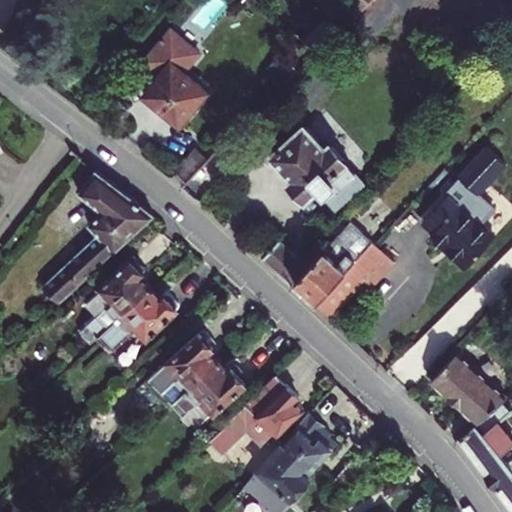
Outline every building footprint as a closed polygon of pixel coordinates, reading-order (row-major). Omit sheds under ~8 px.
[(354,13),(362,5),(358,2),(350,9),(354,13)] [(331,35),(347,19),(340,13),(324,29),(331,35)] [(324,29),(321,26),(304,42),(315,51),(331,35),(324,29)] [(154,76),(140,92),(176,123),(204,89),(184,72),(198,55),(192,50),(173,34),(167,29),(139,63),(154,76)] [(278,87),(315,51),(304,42),(302,40),(267,74),(278,87)] [(302,198),(313,188),(317,184),(320,189),(317,192),(322,198),(320,200),(330,211),(358,184),(349,175),(352,171),(327,142),(322,146),(301,122),(267,153),(288,176),(285,179),(302,198)] [(183,180),(203,160),(206,157),(193,144),(169,166),(183,180)] [(216,174),(203,160),(183,180),(179,184),(192,196),(216,174)] [(153,214),(94,170),(77,191),(100,211),(87,223),(97,233),(42,283),(58,300),(153,214)] [(465,195),(453,183),(419,219),(430,230),(428,233),(463,266),(492,235),(458,203),(465,195)] [(314,300),(340,273),(369,240),(345,217),(315,250),(306,260),(302,264),(289,277),(314,300)] [(289,277),(302,264),(288,250),(293,244),(280,232),(257,256),(285,281),(289,277)] [(369,240),(340,273),(314,300),(311,304),(326,317),(361,280),(368,286),(391,261),(369,240)] [(306,260),(315,250),(305,241),(296,251),(306,260)] [(87,342),(91,339),(148,287),(138,277),(145,271),(130,255),(96,286),(98,288),(109,303),(95,315),(78,331),(87,342)] [(91,339),(100,350),(129,323),(143,338),(177,307),(163,291),(156,297),(148,287),(91,339)] [(109,303),(98,288),(83,301),(95,315),(109,303)] [(175,399),(217,360),(207,350),(214,344),(200,328),(147,377),(171,402),(175,399)] [(472,420),(501,394),(453,350),(427,378),(472,420)] [(226,370),(217,360),(175,399),(171,402),(183,416),(201,398),(214,412),(248,380),(233,364),(226,370)] [(294,397),(272,374),(222,422),(225,424),(211,437),(221,448),(243,427),(257,442),(270,431),(273,435),(299,409),(291,400),(294,397)] [(511,386),(500,397),(508,406),(511,402),(511,386)] [(509,511),(511,511),(511,470),(511,471),(497,451),(511,438),(511,431),(498,415),(508,406),(500,397),(455,437),(509,511)] [(329,430),(308,411),(249,477),(245,481),(255,489),(253,495),(264,504),(269,501),(279,509),(309,476),(306,473),(335,440),(327,432),(329,430)] [(234,494),(229,498),(236,504),(240,499),(234,494)]
